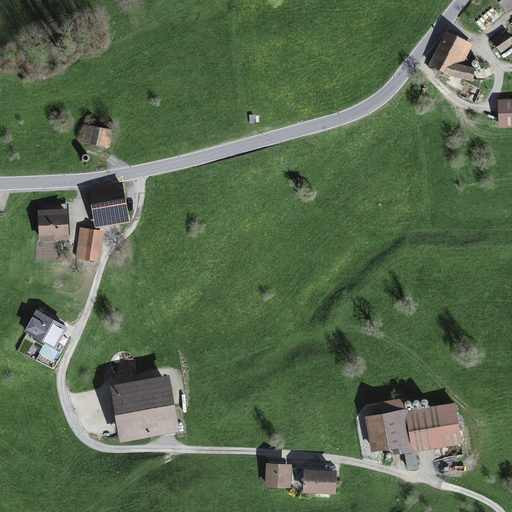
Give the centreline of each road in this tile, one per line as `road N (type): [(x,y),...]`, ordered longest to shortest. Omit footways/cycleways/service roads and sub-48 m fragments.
road 1 (track): [(142,171),(137,222),(107,249),(62,376),(67,410),(91,444),(371,464),(453,486),(501,511)]
road 2 (tertiary): [(0,183),(142,171),(357,112),(389,90),(463,0)]
